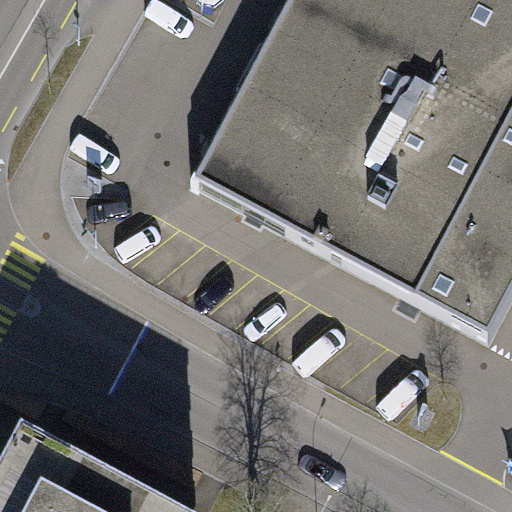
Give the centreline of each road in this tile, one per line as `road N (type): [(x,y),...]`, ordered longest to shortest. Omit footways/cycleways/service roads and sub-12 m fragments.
road 1 (residential): [(433,511),(0,284)]
road 2 (secondary): [(0,118),(66,0)]
